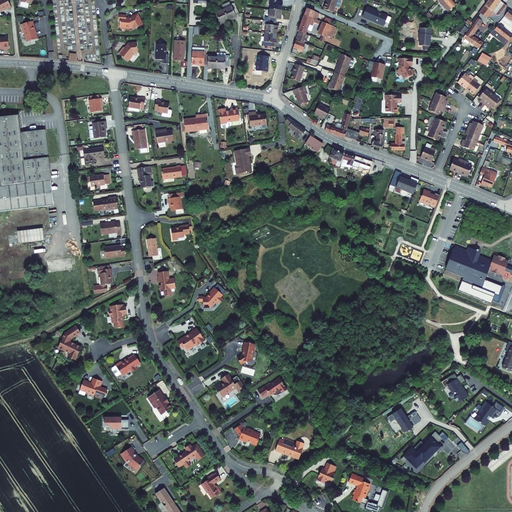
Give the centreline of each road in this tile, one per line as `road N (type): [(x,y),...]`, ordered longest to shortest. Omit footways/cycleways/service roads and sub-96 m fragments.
road 1 (residential): [(112,72),(148,335)]
road 2 (tertiary): [(272,100),(331,140),(435,178)]
road 3 (tertiary): [(112,72),(272,100)]
road 4 (track): [(0,347),(140,280)]
road 5 (residential): [(423,511),(442,481),(511,425)]
